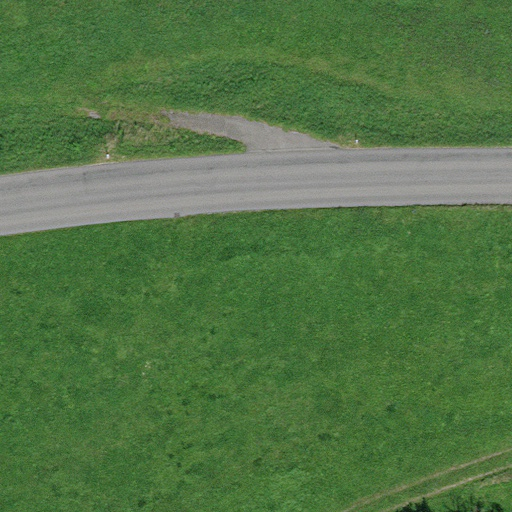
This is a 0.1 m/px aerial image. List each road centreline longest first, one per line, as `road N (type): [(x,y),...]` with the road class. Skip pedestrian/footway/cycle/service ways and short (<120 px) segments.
road 1 (unclassified): [(511,178),(151,189),(0,211)]
road 2 (track): [(367,511),(511,465)]
